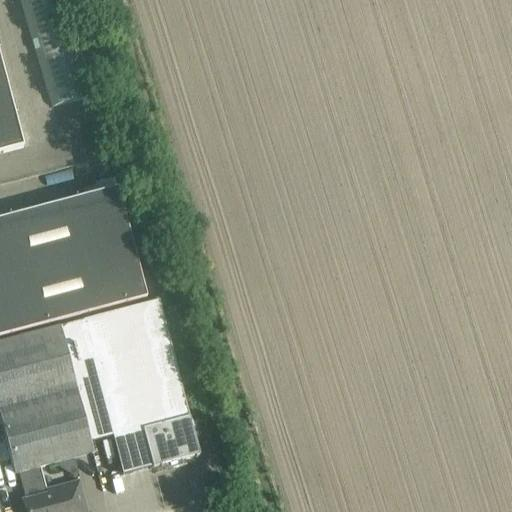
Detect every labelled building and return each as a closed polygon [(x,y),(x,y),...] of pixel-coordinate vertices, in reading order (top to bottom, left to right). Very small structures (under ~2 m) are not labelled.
[(66,0),(19,0),(51,108),(95,95),(66,0)] [(0,154),(23,149),(0,63),(0,154)] [(117,191),(0,221),(0,338),(146,300),(117,191)] [(81,322),(60,328),(90,444),(111,438),(116,458),(121,477),(171,464),(172,469),(186,465),(185,460),(199,457),(193,437),(188,418),(158,302),(81,322)] [(60,328),(0,342),(0,421),(14,475),(18,474),(39,468),(93,454),(90,444),(60,328)] [(39,468),(18,474),(25,501),(24,501),(26,511),(85,511),(78,484),(54,490),(54,493),(47,495),(39,468)]
